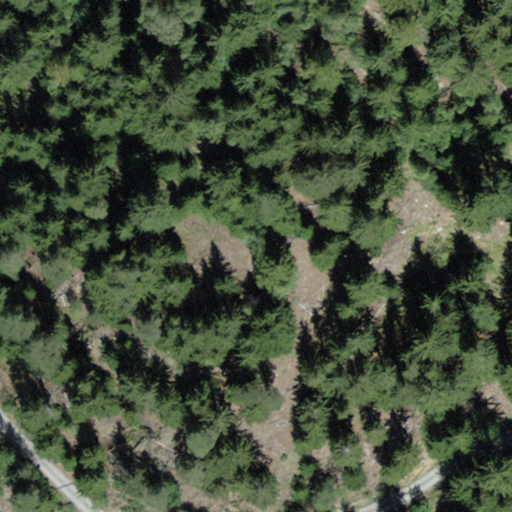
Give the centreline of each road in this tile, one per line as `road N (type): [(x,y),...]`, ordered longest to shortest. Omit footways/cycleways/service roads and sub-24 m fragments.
road 1 (track): [(367,511),(489,442),(511,439)]
road 2 (track): [(0,420),(93,511)]
